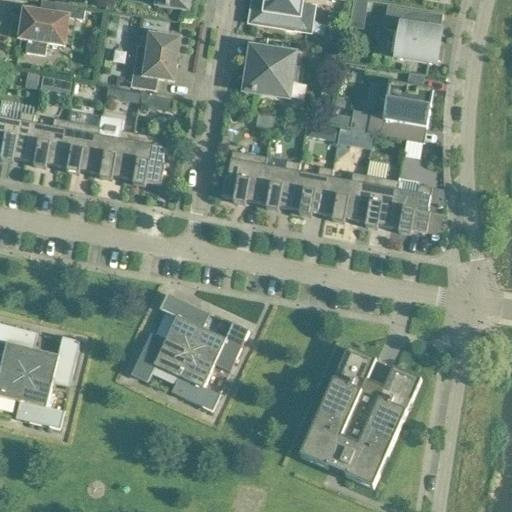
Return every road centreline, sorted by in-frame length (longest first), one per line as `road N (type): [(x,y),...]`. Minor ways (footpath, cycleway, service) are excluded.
road 1 (residential): [(488,0),(467,139),(471,304)]
road 2 (residential): [(471,304),(191,253)]
road 3 (residential): [(191,253),(227,0)]
road 4 (residential): [(471,304),(439,511)]
road 5 (residential): [(191,253),(0,219)]
